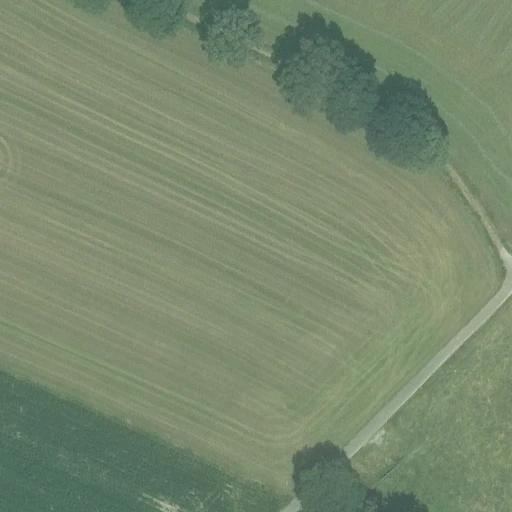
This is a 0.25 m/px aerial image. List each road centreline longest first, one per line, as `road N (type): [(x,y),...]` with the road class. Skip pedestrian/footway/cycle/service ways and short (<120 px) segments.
road 1 (track): [(148,0),(402,127),(447,168),(511,268)]
road 2 (unclassified): [(286,511),(511,286)]
